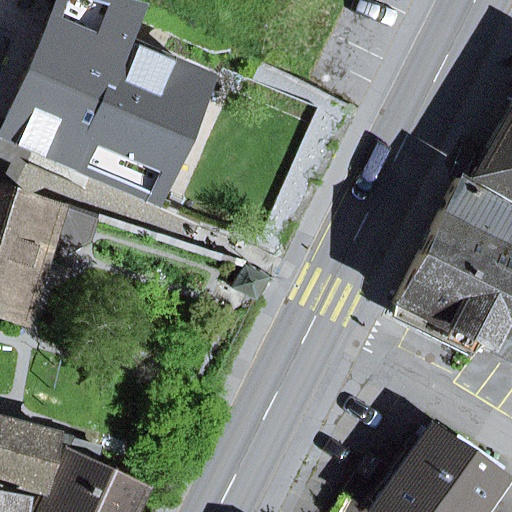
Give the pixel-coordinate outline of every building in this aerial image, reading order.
[(0,0),(0,15),(42,26),(52,0),(0,0)] [(52,0),(42,26),(0,124),(0,139),(49,160),(92,61),(109,68),(138,1),(133,0),(52,0)] [(132,49),(121,74),(109,68),(92,61),(49,160),(143,201),(198,77),(132,49)] [(250,123),(277,139),(293,114),(265,97),(250,123)] [(511,102),(469,176),(511,201),(511,102)] [(507,296),(500,293),(511,268),(511,214),(454,184),(391,303),(413,314),(407,325),(466,356),(473,344),(480,347),(507,296)] [(57,257),(86,242),(96,215),(62,205),(48,211),(0,196),(0,316),(13,321),(36,250),(57,257)] [(511,268),(500,293),(507,296),(480,347),(511,364),(511,268)] [(243,269),(232,289),(252,299),(262,279),(243,269)] [(0,422),(0,477),(44,490),(63,453),(92,467),(96,448),(0,422)] [(470,511),(476,504),(500,470),(435,424),(371,511),(470,511)] [(126,511),(138,490),(92,467),(63,453),(44,490),(32,511),(126,511)] [(0,511),(13,511),(16,501),(0,498),(0,511)]
